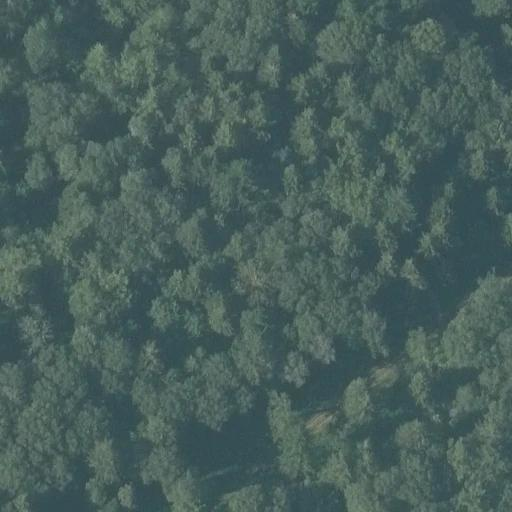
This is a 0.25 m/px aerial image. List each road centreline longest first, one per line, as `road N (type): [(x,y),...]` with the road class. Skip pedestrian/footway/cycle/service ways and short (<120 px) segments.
road 1 (track): [(201,511),(511,271)]
road 2 (track): [(429,0),(511,107)]
